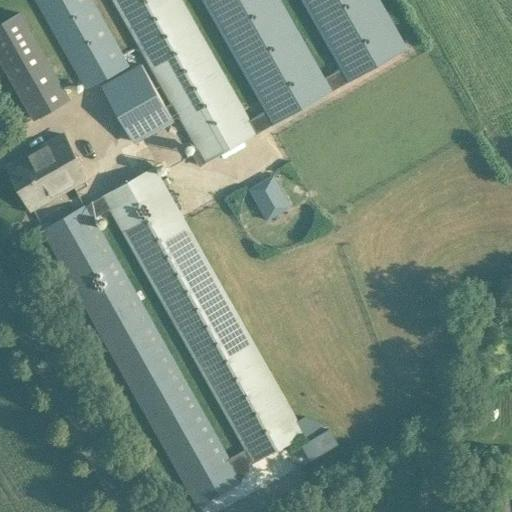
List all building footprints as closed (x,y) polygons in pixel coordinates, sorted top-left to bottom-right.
[(129,62),(93,0),(35,0),(86,89),(129,62)] [(113,0),(171,103),(179,117),(197,148),(191,152),(199,166),(205,162),(257,132),(251,120),(181,0),(113,0)] [(203,0),(266,111),(251,120),(257,132),(331,90),(332,90),(324,78),(280,0),(203,0)] [(380,0),(301,0),(341,68),(324,78),(332,90),(408,49),(380,0)] [(69,99),(20,13),(0,24),(0,58),(34,118),(69,99)] [(143,64),(104,87),(116,109),(134,142),(174,120),(179,117),(171,103),(166,106),(155,87),(143,64)] [(63,135),(44,146),(27,155),(29,160),(10,170),(31,209),(87,177),(63,135)] [(102,195),(85,206),(92,219),(109,208),(246,449),(228,459),(240,481),(253,462),(305,433),(296,417),(186,221),(154,165),(102,195)] [(274,175),(250,189),(267,220),(292,206),(274,175)] [(43,230),(37,233),(42,242),(48,239),(198,505),(215,495),(240,481),(228,459),(92,219),(85,206),(60,220),(52,225),(49,219),(40,225),(43,230)] [(499,468),(487,469),(488,481),(500,481),(499,468)]
